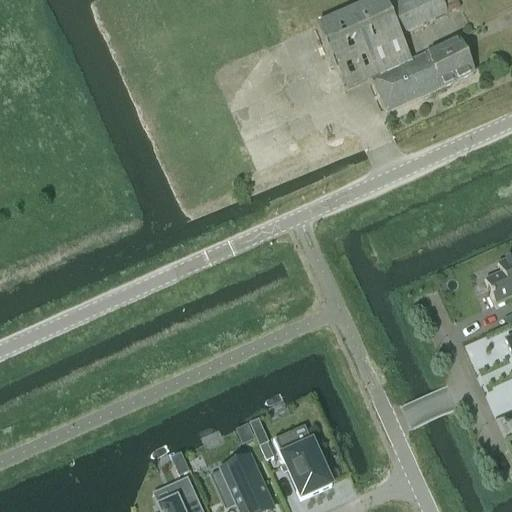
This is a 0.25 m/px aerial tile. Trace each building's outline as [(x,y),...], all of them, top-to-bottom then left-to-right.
[(461,42),(441,51),(409,65),(398,38),(446,16),(446,15),(458,10),(454,0),(378,0),(315,28),(344,94),(371,82),(386,115),(476,75),(461,42)] [(500,276),(483,284),(494,308),(511,299),(511,260),(496,267),(500,276)] [(246,428),(235,433),(242,448),(253,443),(246,428)] [(303,429),(272,443),(299,503),(330,489),(303,429)] [(266,446),(258,449),(265,464),(273,461),(266,446)] [(233,475),(222,480),(235,509),(236,511),(271,511),(249,461),(230,469),(233,475)] [(185,469),(176,473),(178,478),(187,474),(185,469)] [(157,511),(199,511),(186,482),(167,490),(173,503),(157,510),(157,511)]
